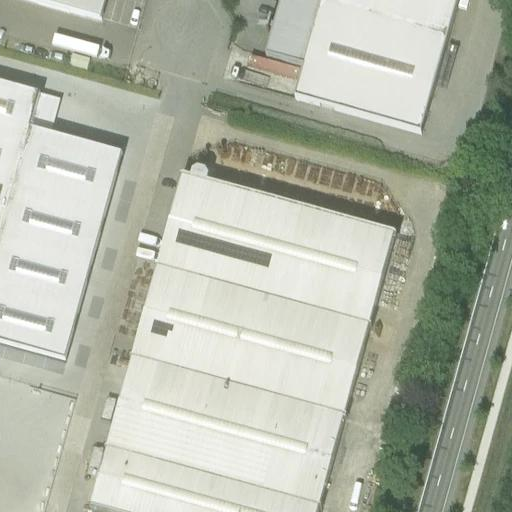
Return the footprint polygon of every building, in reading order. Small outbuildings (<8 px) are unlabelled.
[(9,0),(99,26),(106,0),(9,0)] [(420,136),(457,0),(282,0),(266,60),(304,72),(295,102),(420,136)] [(0,88),(0,348),(66,367),(123,160),(51,140),(61,105),(0,88)] [(155,275),(369,334),(395,239),(207,189),(209,183),(206,177),(198,175),(192,179),(191,184),(181,181),(155,275)] [(345,423),(369,334),(155,275),(130,365),(345,423)] [(306,511),(320,511),(345,423),(130,365),(105,457),(306,511)] [(306,511),(105,457),(89,511),(306,511)]
